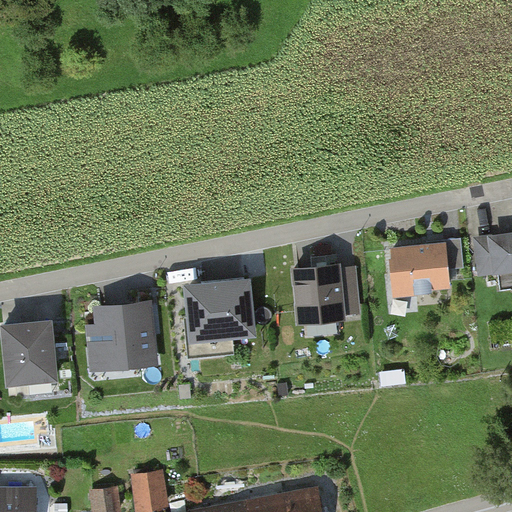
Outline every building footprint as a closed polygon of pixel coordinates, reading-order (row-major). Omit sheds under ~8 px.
[(511,231),(472,236),(477,277),(511,272),(511,231)] [(443,243),(388,250),(394,300),(450,293),(443,243)] [(350,248),(300,254),(306,310),(356,305),(350,248)] [(253,275),(181,283),(188,340),(259,332),(253,275)] [(160,363),(153,299),(88,305),(94,370),(160,363)] [(57,316),(0,322),(0,337),(5,378),(63,371),(57,316)] [(167,472),(134,475),(137,511),(170,508),(167,472)] [(321,511),(316,487),(193,511),(321,511)] [(37,511),(37,488),(0,488),(0,511),(37,511)] [(121,511),(119,488),(92,491),(93,511),(121,511)]
